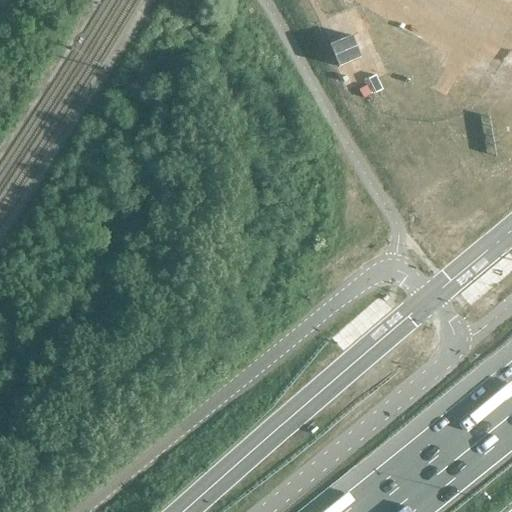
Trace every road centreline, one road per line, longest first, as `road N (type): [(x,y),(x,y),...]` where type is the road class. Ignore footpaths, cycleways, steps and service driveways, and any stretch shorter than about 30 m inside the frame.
road 1 (unclassified): [(265,511),(450,355),(447,325),(392,273),(362,284),(85,511)]
road 2 (motorway): [(511,389),(409,503)]
road 3 (motorway): [(511,426),(409,503)]
